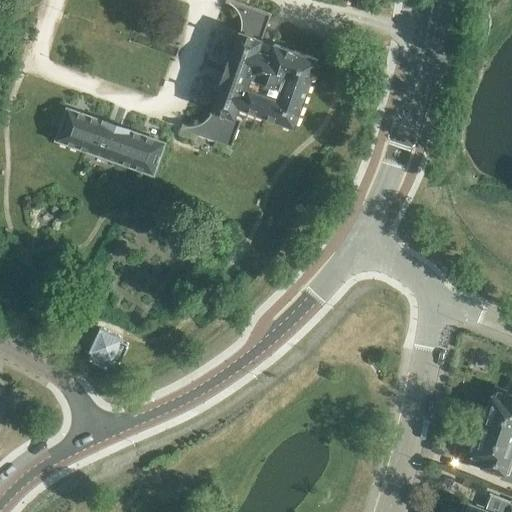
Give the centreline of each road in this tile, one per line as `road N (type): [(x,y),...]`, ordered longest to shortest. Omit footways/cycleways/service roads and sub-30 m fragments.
road 1 (tertiary): [(96,435),(192,395),(261,346),(361,242)]
road 2 (track): [(210,0),(173,99),(149,106),(36,65),(59,0)]
road 3 (tertiary): [(361,242),(409,125),(434,0)]
road 4 (residential): [(391,511),(434,299)]
road 5 (track): [(292,0),(425,41)]
road 6 (residential): [(0,342),(68,385),(96,435)]
